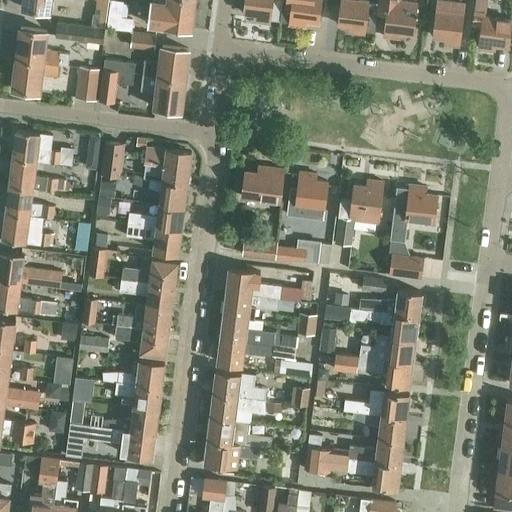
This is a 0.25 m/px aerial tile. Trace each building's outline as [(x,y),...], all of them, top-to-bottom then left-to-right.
[(23,0),(23,8),(49,11),(50,0),(23,0)] [(105,28),(108,0),(97,0),(96,13),(93,13),(91,26),(105,28)] [(151,0),(148,23),(191,29),(194,0),(151,0)] [(270,19),(279,20),(281,0),(243,0),(242,11),(255,13),(254,19),(270,21),(270,19)] [(282,0),(280,20),(290,21),(289,23),(305,25),(306,19),(318,20),(320,0),(282,0)] [(374,32),(377,12),(378,5),(368,3),(368,2),(357,0),(340,0),(337,23),(350,25),(349,31),(364,33),(364,30),(374,32)] [(378,0),(378,5),(377,12),(387,14),(385,36),(399,37),(400,31),(412,32),(416,3),(399,1),(398,0),(378,0)] [(444,43),(459,45),(464,3),(438,0),(437,0),(433,35),(445,37),(444,43)] [(485,0),(474,0),(472,25),(481,26),(478,47),(494,49),(495,43),(507,45),(510,19),(484,15),(485,0)] [(105,28),(91,26),(57,22),(55,36),(103,41),(105,28)] [(16,58),(59,63),(60,51),(44,49),(46,30),(20,27),(16,58)] [(131,46),(154,49),(156,35),(133,32),(131,46)] [(142,74),(184,79),(188,49),(162,45),(160,61),(144,59),(142,74)] [(57,75),(59,63),(16,58),(13,89),(39,92),(41,73),(57,75)] [(102,68),(133,72),(135,63),(103,58),(102,68)] [(75,96),(95,100),(101,69),(69,64),(67,74),(79,76),(75,96)] [(132,83),(133,72),(102,68),(100,79),(102,79),(99,100),(109,102),(112,80),(132,83)] [(180,110),(184,79),(142,74),(140,89),(157,91),(154,106),(180,110)] [(14,129),(11,156),(36,159),(71,164),(72,164),(74,148),(61,146),(60,151),(50,149),(52,134),(39,133),(14,129)] [(101,172),(119,174),(123,143),(104,141),(101,172)] [(143,177),(187,182),(191,151),(147,145),(145,161),(143,177)] [(11,156),(7,184),(32,187),(65,191),(67,179),(34,174),(36,160),(72,165),(72,164),(71,164),(11,156)] [(241,195),(281,200),(285,169),(257,165),(256,171),(244,169),(241,195)] [(296,202),(322,205),(326,180),(314,179),(315,172),(300,170),(296,202)] [(187,182),(143,177),(131,176),(129,181),(160,191),(159,202),(184,205),(187,182)] [(338,215),(376,220),(382,181),(367,179),(366,186),(354,184),(352,200),(340,198),(338,215)] [(100,182),(99,204),(113,204),(114,183),(100,182)] [(30,202),(32,187),(7,184),(4,210),(41,215),(53,217),(55,205),(30,202)] [(408,217),(432,220),(436,194),(424,192),(425,186),(410,184),(408,204),(393,202),(389,239),(405,241),(408,217)] [(181,228),(184,205),(159,202),(157,214),(129,211),(127,222),(181,228)] [(313,239),(331,242),(336,211),(318,208),(313,239)] [(4,210),(0,239),(25,242),(50,245),(51,232),(39,231),(41,215),(4,210)] [(335,242),(351,244),(354,220),(338,218),(335,242)] [(118,242),(121,222),(94,219),(89,261),(105,263),(108,241),(118,242)] [(178,252),(181,228),(127,222),(126,234),(154,238),(153,249),(178,252)] [(407,266),(427,269),(431,237),(426,236),(425,244),(410,242),(407,266)] [(242,255),(275,259),(277,241),(244,237),(242,255)] [(0,278),(56,286),(58,273),(46,271),(46,273),(21,269),(23,255),(0,251),(0,278)] [(119,266),(119,277),(174,283),(176,260),(141,256),(140,268),(119,266)] [(304,265),(302,283),(311,284),(313,266),(304,265)] [(226,290),(281,297),(282,286),(258,283),(260,270),(229,267),(226,290)] [(361,285),(385,289),(387,277),(363,274),(361,285)] [(347,306),(352,279),(334,276),(330,303),(347,306)] [(145,304),(146,304),(171,307),(173,284),(120,277),(118,290),(147,293),(145,304)] [(56,287),(56,286),(0,278),(0,306),(55,314),(57,301),(32,298),(32,297),(18,295),(19,282),(56,287)] [(359,307),(367,308),(420,315),(423,293),(397,289),(396,299),(360,298),(359,307)] [(281,298),(281,297),(226,290),(223,314),(248,317),(254,318),(256,306),(278,309),(279,298),(281,298)] [(97,307),(111,308),(112,300),(85,297),(82,320),(95,322),(97,307)] [(146,304),(145,304),(136,303),(135,315),(118,313),(116,324),(168,330),(171,307),(146,304)] [(324,317),(349,320),(351,307),(326,304),(324,317)] [(416,339),(420,315),(367,308),(366,315),(379,319),(379,321),(393,323),(391,335),(416,339)] [(299,332),(314,334),(316,315),(301,313),(299,332)] [(223,314),(221,337),(272,344),(274,344),(275,334),(275,331),(246,327),(248,317),(223,314)] [(0,347),(11,349),(15,321),(0,319),(0,347)] [(165,354),(168,330),(116,324),(115,337),(142,340),(140,351),(165,354)] [(274,344),(296,347),(298,337),(275,333),(274,344)] [(360,343),(359,355),(362,355),(413,362),(416,339),(391,335),(376,333),(374,345),(360,343)] [(79,348),(108,352),(109,337),(81,335),(79,348)] [(272,350),(272,344),(221,337),(218,361),(242,364),(243,351),(272,350)] [(23,351),(35,353),(37,340),(25,339),(23,351)] [(274,344),(272,355),(294,358),(296,347),(274,344)] [(0,374),(8,376),(11,349),(0,347),(0,374)] [(413,362),(362,355),(336,352),(334,368),(356,371),(357,368),(386,372),(385,382),(410,385),(413,362)] [(118,371),(102,372),(102,379),(116,381),(136,383),(161,387),(164,362),(133,358),(131,371),(118,371)] [(275,359),(273,372),(310,376),(312,364),(294,362),(275,359)] [(20,378),(32,379),(34,367),(21,365),(20,378)] [(213,393),(264,400),(266,400),(267,388),(253,386),(255,375),(217,370),(213,393)] [(0,374),(0,401),(5,402),(38,407),(40,391),(7,387),(8,376),(0,374)] [(116,381),(115,393),(134,395),(133,405),(158,409),(161,387),(136,383),(116,381)] [(291,403),(306,405),(309,387),(293,385),(291,403)] [(285,397),(285,387),(269,387),(269,397),(285,397)] [(354,411),(406,418),(409,393),(370,388),(369,401),(345,398),(343,409),(354,410),(354,411)] [(265,412),(264,400),(213,393),(211,416),(250,421),(251,410),(265,412)] [(0,438),(1,430),(13,432),(12,439),(33,441),(36,423),(26,421),(3,418),(4,404),(5,402),(0,401),(0,438)] [(268,402),(268,410),(280,411),(280,403),(268,402)] [(101,425),(101,426),(130,429),(155,432),(158,409),(133,405),(132,418),(102,419),(101,425)] [(403,441),(406,418),(354,411),(352,415),(380,424),(378,438),(403,441)] [(248,433),(250,421),(211,416),(207,440),(271,448),(272,436),(248,433)] [(70,421),(65,454),(78,455),(80,436),(123,441),(121,452),(152,456),(155,432),(130,429),(101,426),(101,425),(82,422),(70,421)] [(511,423),(505,422),(502,445),(511,446),(511,423)] [(310,433),(306,468),(318,470),(321,447),(322,447),(323,435),(310,433)] [(350,451),(349,458),(400,465),(403,441),(378,438),(377,447),(350,444),(350,451)] [(269,459),(271,448),(207,440),(205,463),(238,467),(239,455),(269,459)] [(511,446),(502,445),(499,469),(511,470),(511,446)] [(321,447),(318,470),(330,471),(330,467),(347,469),(348,459),(349,458),(350,451),(332,448),(322,447),(321,447)] [(52,511),(59,458),(42,456),(39,482),(43,482),(42,494),(31,492),(28,511),(52,511)] [(91,489),(94,460),(80,458),(76,487),(91,489)] [(347,469),(347,470),(374,474),(372,485),(397,488),(400,465),(349,458),(348,459),(347,469)] [(94,460),(91,489),(104,491),(108,461),(94,460)] [(125,480),(121,511),(144,511),(145,504),(134,502),(136,483),(149,485),(151,470),(127,467),(125,480)] [(511,470),(499,469),(494,508),(511,510),(511,470)] [(197,510),(197,511),(221,511),(224,495),(226,480),(224,479),(221,479),(203,477),(202,487),(204,488),(204,493),(211,494),(209,511),(197,510)] [(57,479),(52,511),(76,511),(79,498),(66,497),(68,480),(57,479)] [(121,511),(125,480),(114,479),(112,497),(101,495),(100,506),(98,506),(97,511),(121,511)] [(336,490),(354,490),(354,479),(336,479),(336,490)] [(224,495),(221,511),(245,511),(235,510),(234,495),(236,481),(226,480),(224,495)] [(0,511),(7,511),(10,495),(9,495),(10,484),(0,482),(0,511)] [(260,511),(269,511),(272,511),(276,485),(263,483),(260,511)] [(296,511),(299,489),(291,488),(290,493),(288,492),(287,502),(278,501),(277,511),(296,511)] [(299,489),(296,511),(308,511),(310,505),(309,505),(311,491),(299,489)] [(369,511),(371,499),(361,498),(359,511),(369,511)] [(371,499),(369,511),(393,511),(395,502),(371,499)]
